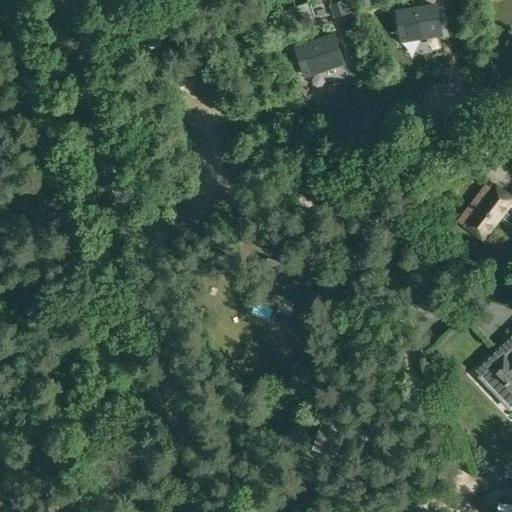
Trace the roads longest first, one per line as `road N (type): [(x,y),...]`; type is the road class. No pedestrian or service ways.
road 1 (unclassified): [(205,511),(65,0)]
road 2 (track): [(0,310),(138,264)]
